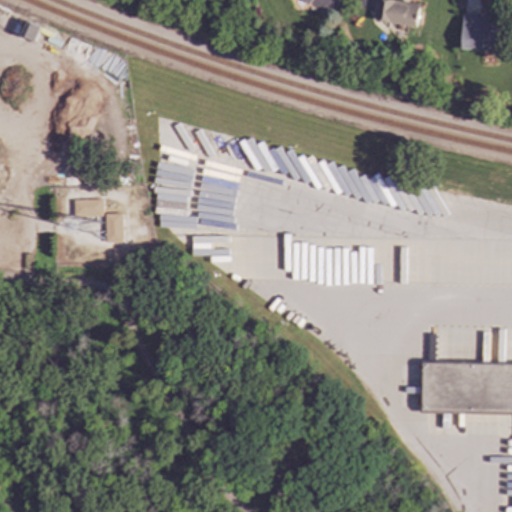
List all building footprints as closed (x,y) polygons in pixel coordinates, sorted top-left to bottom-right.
[(416,26),(418,4),(383,0),(374,0),(373,11),(376,11),(375,22),(416,26)] [(461,50),(494,51),(495,15),(461,14),(461,50)] [(103,216),(102,199),(73,200),(73,217),(103,216)] [(121,213),(105,213),(105,243),(122,243),(121,213)] [(421,361),(511,363),(511,413),(421,411),(421,361)]
